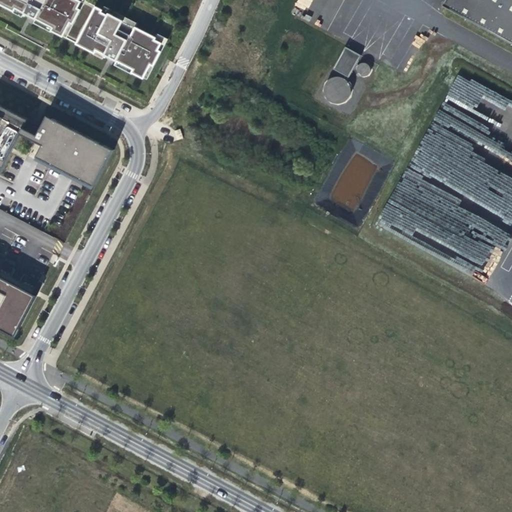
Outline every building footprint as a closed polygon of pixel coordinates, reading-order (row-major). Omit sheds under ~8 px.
[(0,0),(0,4),(14,12),(15,12),(16,9),(25,13),(37,19),(53,27),(51,31),(52,31),(63,37),(64,36),(82,1),(79,0),(0,0)] [(79,0),(82,1),(64,36),(67,37),(86,0),(79,0)] [(298,0),(297,3),(307,9),(312,0),(298,0)] [(511,0),(447,0),(442,10),(511,47),(511,0)] [(96,6),(77,44),(95,53),(95,54),(97,50),(105,55),(117,61),(134,69),(132,73),(133,73),(144,79),(144,78),(162,43),(155,40),(156,38),(136,27),(135,29),(123,23),(124,21),(113,15),(109,13),(108,15),(102,12),(103,10),(96,6)] [(105,7),(103,10),(102,12),(108,15),(109,13),(111,10),(105,7)] [(22,17),(25,13),(16,9),(15,12),(14,12),(18,15),(22,17)] [(115,12),(113,15),(124,21),(123,23),(135,29),(136,27),(138,24),(115,12)] [(51,32),(52,31),(51,31),(53,27),(37,19),(34,23),(51,32)] [(158,35),(156,38),(155,40),(162,43),(144,78),(147,79),(168,40),(158,35)] [(359,58),(343,49),(331,71),(346,80),(359,58)] [(103,59),(105,55),(97,50),(95,54),(95,53),(94,54),(99,57),(103,59)] [(132,74),(133,73),(132,73),(134,69),(117,61),(115,65),(132,74)] [(363,76),(365,75),(366,73),(367,71),(367,68),(366,67),(364,65),(362,65),(360,65),(357,66),(356,67),(355,70),(355,72),(356,74),(358,76),(360,77),(363,76)] [(328,81),(325,83),(325,84),(323,85),(322,87),(321,90),(321,93),(321,96),(322,99),(324,103),(327,105),(329,106),(334,107),(339,106),(341,105),(344,104),(347,100),(348,97),(348,94),(348,91),(347,89),(346,86),(345,84),(343,82),(341,81),(339,80),(336,79),(333,79),(330,80),(328,81)] [(422,138),(413,185),(444,192),(445,204),(439,205),(436,209),(430,208),(431,218),(436,219),(437,226),(434,230),(428,231),(430,247),(430,245),(457,262),(449,263),(470,276),(475,270),(481,271),(495,248),(503,247),(508,240),(506,225),(511,225),(511,223),(511,177),(472,153),(464,154),(460,122),(449,120),(447,108),(450,94),(422,138)] [(34,123),(0,105),(0,173),(21,133),(43,145),(38,156),(69,172),(70,170),(78,175),(77,177),(95,186),(114,150),(76,130),(48,115),(42,127),(34,123)] [(180,129),(175,131),(178,140),(183,138),(180,129)] [(0,329),(15,337),(38,296),(1,277),(1,278),(0,277),(0,329)]
